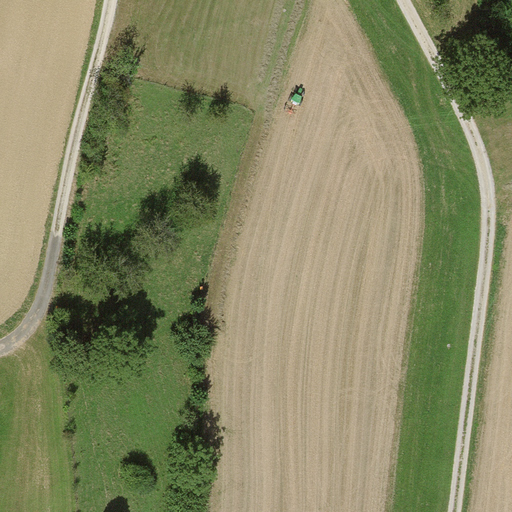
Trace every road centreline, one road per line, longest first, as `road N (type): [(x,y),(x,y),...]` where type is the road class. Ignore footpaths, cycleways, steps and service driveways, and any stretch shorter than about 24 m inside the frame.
road 1 (track): [(455,511),(488,193),(458,108),(400,0)]
road 2 (track): [(0,354),(26,331),(38,306),(54,206),(106,0)]
